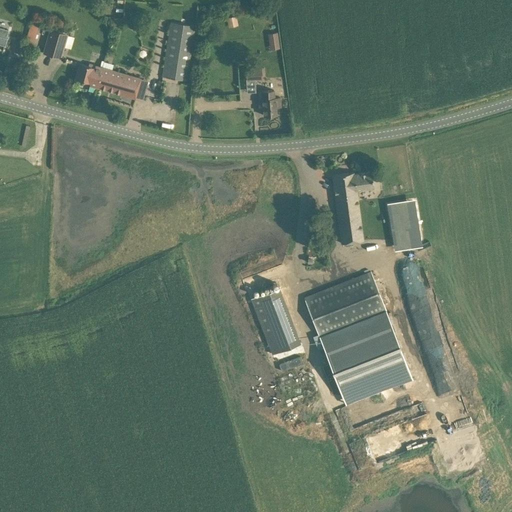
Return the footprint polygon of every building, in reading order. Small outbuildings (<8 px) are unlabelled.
[(228,27),(237,25),(236,15),(226,17),(228,27)] [(29,18),(25,39),(32,41),(37,20),(29,18)] [(162,76),(186,80),(195,25),(171,21),(164,66),(162,76)] [(50,28),(42,52),(60,58),(68,34),(50,28)] [(266,32),(267,49),(277,49),(276,32),(266,32)] [(102,67),(96,86),(142,99),(146,85),(139,83),(141,78),(111,70),(113,64),(104,61),(102,67)] [(79,63),(75,78),(90,82),(90,84),(96,86),(102,67),(95,65),(95,67),(79,63)] [(261,67),(246,68),(247,79),(262,78),(261,67)] [(275,90),(259,90),(260,108),(263,107),(264,115),(276,115),(276,106),(280,106),(280,97),(275,97),(275,90)] [(250,100),(241,101),(241,106),(255,105),(255,92),(249,92),(250,100)] [(332,174),(333,184),(341,243),(363,240),(356,189),(373,187),(372,181),(371,171),(354,174),(354,172),(332,174)] [(410,198),(383,201),(389,249),(416,246),(410,198)] [(371,271),(303,297),(319,337),(320,337),(345,404),(412,378),(371,271)] [(300,343),(279,287),(251,298),(272,354),(300,343)]
